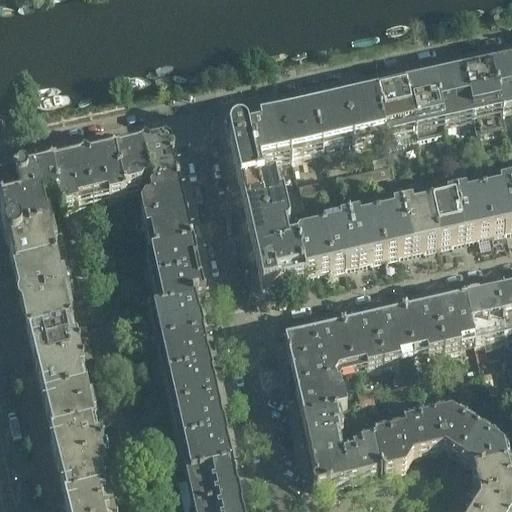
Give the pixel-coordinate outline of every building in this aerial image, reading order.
[(511,114),(511,74),(488,79),(497,118),(511,114)] [(497,118),(488,79),(460,86),(469,124),(497,118)] [(469,124),(460,86),(430,92),(439,131),(469,124)] [(439,131),(430,92),(402,98),(411,137),(439,131)] [(411,137),(402,98),(371,105),(380,144),(411,137)] [(380,144),(371,105),(340,112),(349,151),(380,144)] [(349,151),(340,112),(310,119),(319,158),(349,151)] [(319,158),(310,119),(279,126),(288,165),(319,158)] [(288,165),(279,126),(249,132),(258,172),(275,168),(288,165)] [(258,172),(249,132),(237,135),(235,136),(234,136),(232,138),(231,139),(230,141),(229,143),(229,145),(229,146),(240,194),(275,186),(279,185),(275,168),(258,172)] [(179,194),(171,157),(170,155),(165,151),(115,162),(124,202),(142,198),(146,193),(151,192),(153,198),(153,199),(178,194),(179,194)] [(124,202),(115,162),(84,169),(93,210),(108,206),(109,211),(125,207),(124,202)] [(93,210),(84,169),(51,176),(59,210),(62,221),(78,218),(77,213),(93,210)] [(389,184),(387,176),(386,173),(355,180),(358,191),(368,189),(389,184)] [(395,182),(393,174),(387,176),(389,184),(395,182)] [(44,213),(59,210),(51,176),(1,188),(0,187),(0,186),(0,215),(5,238),(5,239),(5,240),(4,242),(4,243),(4,245),(4,246),(49,236),(44,213)] [(358,191),(355,180),(325,187),(327,198),(356,191),(358,191)] [(287,220),(283,203),(279,204),(275,186),(240,194),(247,229),(287,220)] [(327,198),(325,187),(294,194),(293,186),(284,188),(306,202),(327,198)] [(368,189),(358,191),(356,191),(359,207),(372,205),(368,189)] [(511,239),(511,210),(508,192),(499,194),(500,200),(483,204),(491,243),(504,240),(504,241),(511,239)] [(183,218),(178,194),(153,199),(153,198),(151,202),(152,209),(146,210),(141,219),(144,233),(187,223),(187,222),(186,220),(185,219),(183,218)] [(318,213),(327,198),(306,202),(309,215),(318,213)] [(491,243),(483,204),(466,208),(465,202),(454,204),(464,249),(491,243)] [(464,249),(454,204),(444,207),(445,212),(429,216),(437,255),(464,249)] [(306,231),(317,214),(318,213),(309,215),(303,216),(306,231)] [(437,255),(429,216),(414,219),(413,213),(400,216),(410,261),(437,255)] [(410,261),(400,216),(391,218),(392,224),(377,228),(386,267),(410,261)] [(289,251),(286,236),(289,232),(287,220),(247,229),(255,262),(289,254),(289,251)] [(191,255),(188,239),(186,230),(186,229),(187,227),(187,226),(187,225),(187,223),(144,233),(146,244),(150,244),(155,263),(191,255)] [(386,267),(377,228),(361,231),(360,225),(348,228),(358,273),(358,274),(372,270),(386,267)] [(344,276),(358,274),(358,273),(348,228),(338,230),(339,236),(323,240),(331,279),(344,276)] [(91,296),(84,263),(66,267),(62,251),(53,253),(49,236),(4,246),(4,247),(5,248),(6,250),(7,251),(8,252),(8,253),(13,275),(13,279),(14,280),(15,282),(20,304),(20,305),(20,306),(19,308),(19,309),(19,311),(19,312),(64,302),(91,296)] [(118,249),(115,239),(100,243),(103,252),(118,249)] [(331,279),(323,240),(298,245),(295,249),(303,285),(331,279)] [(303,285),(295,249),(289,251),(289,254),(255,262),(262,294),(303,285)] [(198,283),(192,255),(191,255),(155,263),(151,264),(157,292),(198,283)] [(117,281),(115,272),(100,275),(102,284),(117,281)] [(204,306),(198,283),(157,292),(164,320),(195,314),(194,309),(204,306)] [(511,298),(497,302),(505,340),(511,338),(511,298)] [(71,335),(64,302),(19,312),(19,313),(20,314),(21,315),(22,317),(23,318),(29,344),(68,335),(71,335)] [(505,340),(497,302),(465,309),(474,347),(474,352),(486,349),(485,344),(505,340)] [(474,347),(465,309),(433,316),(443,360),(459,356),(458,351),(474,347)] [(202,346),(195,314),(164,320),(154,323),(161,354),(202,346)] [(443,360),(433,316),(403,323),(411,362),(426,358),(427,363),(443,360)] [(127,328),(125,320),(111,323),(111,326),(113,332),(127,328)] [(411,362),(403,323),(373,330),(382,374),(400,369),(399,364),(411,362)] [(115,340),(113,332),(111,326),(101,328),(110,366),(120,364),(115,340)] [(129,337),(127,328),(113,332),(115,340),(129,337)] [(382,374),(373,330),(343,337),(351,375),(365,372),(366,377),(382,374)] [(81,372),(77,354),(73,355),(68,335),(29,344),(28,344),(37,382),(81,372)] [(351,375),(343,337),(315,343),(321,369),(324,369),(328,389),(334,387),(335,387),(338,378),(351,375)] [(328,389),(324,369),(321,369),(315,343),(285,350),(295,396),(328,389)] [(209,379),(202,346),(161,354),(168,388),(209,379)] [(83,402),(80,388),(84,387),(81,372),(37,382),(44,410),(83,402)] [(216,410),(209,379),(168,388),(175,420),(216,410)] [(500,386),(499,379),(481,382),(485,389),(500,386)] [(141,394),(140,386),(125,389),(127,397),(141,394)] [(502,393),(500,386),(485,389),(489,396),(502,393)] [(346,409),(344,398),(337,400),(334,387),(328,389),(295,396),(300,420),(339,411),(346,409)] [(143,401),(141,394),(127,397),(129,404),(143,401)] [(407,408),(404,396),(399,398),(401,409),(407,408)] [(401,409),(399,398),(392,399),(395,411),(401,409)] [(94,433),(87,401),(83,402),(44,410),(52,443),(91,434),(94,433)] [(488,421),(496,408),(492,401),(482,417),(488,421)] [(367,418),(365,405),(357,407),(360,419),(367,418)] [(494,425),(500,416),(496,408),(488,421),(494,425)] [(224,443),(216,410),(175,420),(183,452),(224,443)] [(341,442),(339,431),(343,430),(339,411),(300,420),(309,459),(338,452),(336,444),(341,442)] [(458,467),(480,433),(452,415),(433,420),(441,458),(444,457),(458,467)] [(370,430),(367,418),(360,419),(362,431),(370,430)] [(441,458),(433,420),(405,426),(406,432),(413,464),(441,458)] [(139,454),(134,428),(120,431),(128,467),(142,464),(141,461),(139,454)] [(413,464),(406,432),(372,440),(373,444),(381,482),(404,477),(411,465),(413,464)] [(511,467),(508,450),(480,433),(458,467),(472,476),(511,467)] [(96,458),(91,434),(52,443),(50,443),(59,482),(103,472),(100,458),(96,458)] [(231,476),(224,443),(183,452),(190,485),(231,476)] [(381,482),(373,444),(359,447),(360,450),(351,452),(352,455),(340,458),(347,490),(381,482)] [(156,458),(154,450),(139,454),(141,461),(156,458)] [(347,490),(340,458),(338,452),(309,459),(315,487),(314,488),(313,488),(313,489),(312,490),(312,491),(312,492),(312,493),(313,494),(314,495),(315,496),(316,496),(317,496),(318,497),(347,490)] [(157,466),(156,458),(141,461),(142,464),(143,470),(157,466)] [(511,511),(511,467),(472,476),(474,482),(471,484),(472,490),(475,490),(476,493),(473,495),(474,500),(478,501),(479,508),(476,511),(511,511)] [(104,501),(101,485),(106,484),(103,472),(59,482),(66,508),(64,508),(64,509),(104,501)] [(221,511),(238,509),(231,476),(190,485),(195,511),(221,511)] [(106,511),(104,501),(64,509),(64,511),(106,511)]
